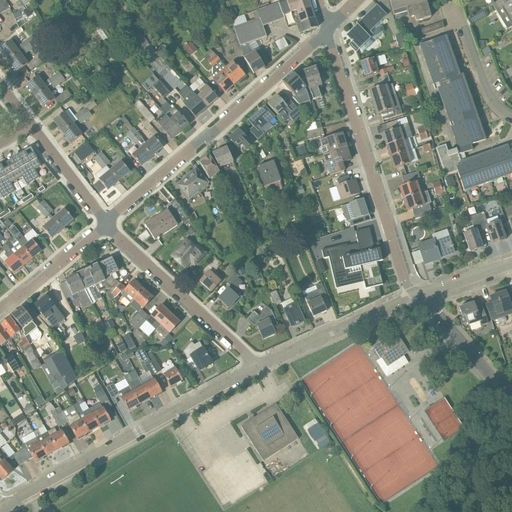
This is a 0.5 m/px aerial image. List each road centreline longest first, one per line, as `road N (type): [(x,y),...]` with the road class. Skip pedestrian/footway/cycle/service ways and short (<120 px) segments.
road 1 (residential): [(104,223),(327,28)]
road 2 (residential): [(5,507),(258,366)]
road 3 (residential): [(412,300),(327,28)]
road 4 (residential): [(258,366),(104,223)]
road 5 (residential): [(258,366),(412,300)]
road 6 (residential): [(0,309),(104,223)]
road 7 (residential): [(511,400),(428,294)]
road 8 (residential): [(104,223),(27,120)]
road 9 (residential): [(511,116),(485,85),(457,5)]
